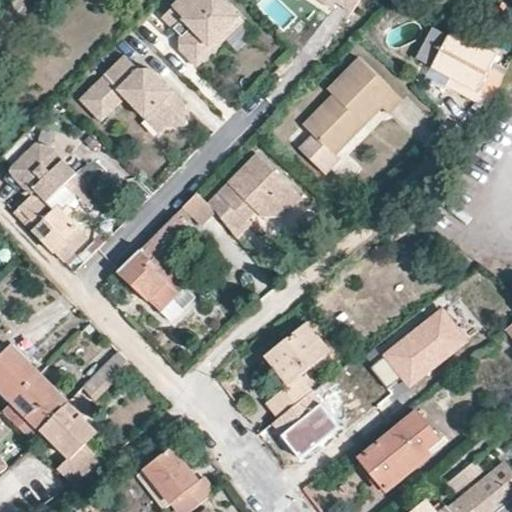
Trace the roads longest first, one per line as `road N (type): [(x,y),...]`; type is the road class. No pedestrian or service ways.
road 1 (residential): [(267,99),(79,292),(181,394)]
road 2 (residential): [(457,126),(393,211),(246,326),(181,394)]
road 3 (residential): [(181,394),(276,511)]
